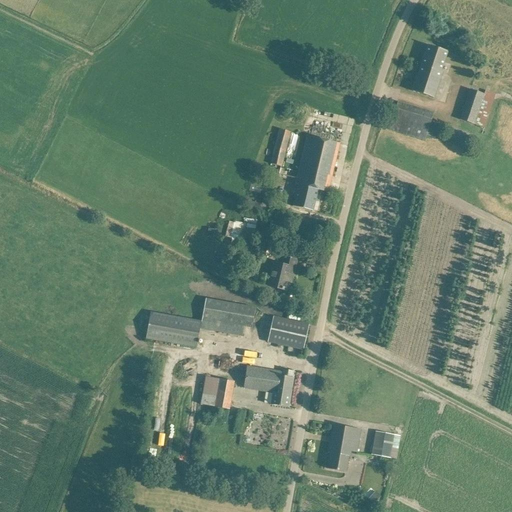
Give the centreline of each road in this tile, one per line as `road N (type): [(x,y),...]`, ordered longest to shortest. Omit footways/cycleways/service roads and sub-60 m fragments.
road 1 (unclassified): [(286,511),(359,152),(398,28),(415,0)]
road 2 (track): [(319,332),(511,431)]
road 3 (track): [(359,152),(511,228)]
